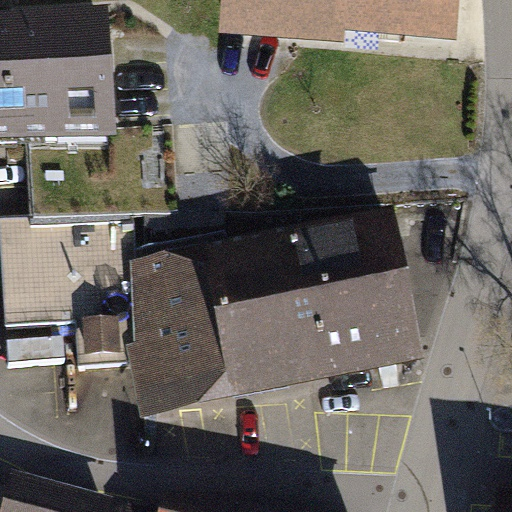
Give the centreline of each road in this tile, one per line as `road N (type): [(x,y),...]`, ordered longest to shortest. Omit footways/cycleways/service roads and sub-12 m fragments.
road 1 (residential): [(0,419),(40,452),(324,488),(381,511)]
road 2 (residential): [(434,511),(507,225)]
